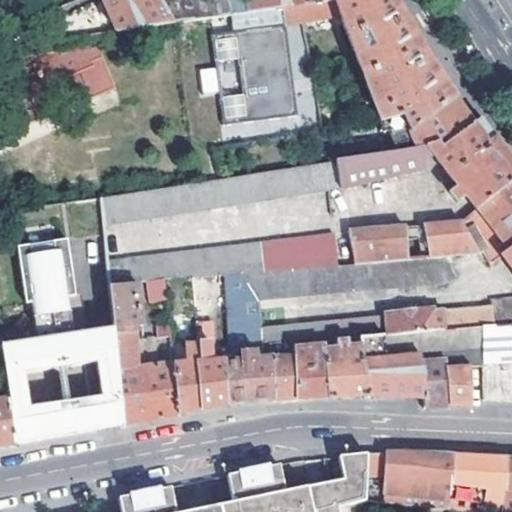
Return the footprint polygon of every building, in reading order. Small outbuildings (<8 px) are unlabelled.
[(102,0),(116,32),(169,24),(158,0),(102,0)] [(158,0),(169,24),(185,21),(230,15),(252,11),(250,2),(249,0),(221,0),(206,2),(205,0),(158,0)] [(282,7),(327,0),(256,0),(250,2),(252,11),(282,7)] [(393,0),(327,0),(282,7),(285,23),(337,15),(380,124),(403,120),(410,132),(454,97),(441,76),(418,40),(393,0)] [(285,23),(282,7),(252,11),(230,15),(233,31),(211,34),(215,61),(238,57),(243,94),(221,97),(225,124),(299,113),(285,23)] [(96,39),(36,64),(55,109),(115,84),(96,39)] [(454,97),(410,132),(423,151),(427,157),(434,156),(472,124),(462,110),(454,97)] [(472,124),(434,156),(455,186),(449,194),(456,202),(463,195),(476,205),(477,206),(511,179),(511,163),(511,164),(479,118),(472,124)] [(403,120),(380,124),(383,134),(410,132),(403,120)] [(349,147),(352,161),(372,158),(370,144),(349,147)] [(422,158),(427,157),(423,151),(372,158),(352,161),(334,164),(338,190),(353,188),(425,170),(422,158)] [(101,226),(338,190),(334,164),(222,180),(98,197),(101,226)] [(482,218),(507,252),(511,247),(511,179),(477,206),(476,205),(460,221),(468,234),(478,227),(482,218)] [(426,258),(443,256),(480,253),(468,234),(460,221),(422,225),(426,258)] [(353,264),(407,260),(406,226),(347,231),(353,264)] [(137,283),(224,275),(334,266),(331,237),(105,261),(108,285),(137,283)] [(24,303),(29,302),(66,295),(71,294),(62,241),(14,249),(24,303)] [(511,247),(507,252),(500,257),(501,258),(511,271),(511,247)] [(334,266),(224,275),(228,351),(240,350),(255,348),(271,347),(293,345),(337,341),(366,338),(387,336),(434,332),(431,310),(385,313),(385,315),(261,329),(257,302),(346,292),(443,284),(457,278),(443,256),(426,258),(407,260),(353,264),(334,266)] [(156,419),(180,415),(173,362),(157,364),(141,367),(136,328),(140,327),(137,283),(108,285),(113,327),(124,424),(156,419)] [(32,318),(69,310),(66,295),(29,302),(32,318)] [(511,297),(489,300),(489,307),(491,326),(511,324),(511,297)] [(489,307),(442,311),(444,331),(491,326),(489,307)] [(441,309),(431,310),(434,332),(444,331),(442,311),(441,309)] [(74,333),(69,310),(32,318),(36,339),(0,345),(0,356),(5,384),(14,445),(108,427),(124,424),(113,327),(74,333)] [(449,362),(449,368),(470,367),(469,366),(482,366),(482,367),(483,367),(483,364),(511,361),(511,324),(491,326),(444,331),(434,332),(387,336),(390,359),(426,356),(427,363),(449,362)] [(157,364),(173,362),(170,329),(164,330),(164,335),(154,336),(157,364)] [(425,363),(427,363),(426,356),(390,359),(387,336),(366,338),(368,396),(377,396),(424,398),(425,398),(425,363)] [(347,397),(368,396),(366,338),(337,341),(337,346),(325,348),(327,398),(347,397)] [(197,345),(197,346),(201,411),(222,408),(226,407),(224,362),(209,364),(208,343),(197,345)] [(271,358),(293,355),(294,351),(293,345),(271,347),(271,358)] [(186,359),(173,362),(180,415),(195,412),(201,411),(197,346),(185,348),(186,359)] [(255,348),(240,350),(241,360),(224,362),(226,407),(247,403),(253,402),(272,401),(271,358),(256,359),(255,348)] [(300,400),(327,398),(325,348),(294,351),(293,355),(294,400),(300,400)] [(293,355),(271,358),(272,401),(288,400),(294,400),(293,355)] [(511,401),(511,361),(483,364),(483,367),(482,367),(482,401),(503,401),(511,401)] [(450,406),(449,368),(449,362),(427,363),(425,363),(425,398),(424,398),(424,409),(443,408),(451,408),(450,406)] [(470,406),(470,367),(449,368),(450,406),(456,406),(470,406)] [(0,447),(14,445),(5,384),(0,384),(0,395),(0,398),(0,397),(0,447)] [(386,454),(367,455),(366,477),(384,478),(386,454)] [(450,485),(452,456),(445,456),(386,454),(384,478),(381,503),(448,510),(452,485),(450,485)] [(337,511),(337,510),(364,505),(366,477),(367,455),(338,458),(340,480),(330,482),(285,492),(279,465),(268,467),(268,465),(237,472),(237,474),(227,476),(233,503),(186,511),(175,511),(170,487),(160,489),(159,487),(128,494),(129,496),(118,498),(120,511),(337,511)] [(504,488),(506,458),(498,458),(452,456),(450,485),(452,485),(448,510),(466,511),(501,511),(504,502),(506,488),(504,488)] [(511,511),(511,488),(506,488),(504,502),(501,511),(511,511)]
